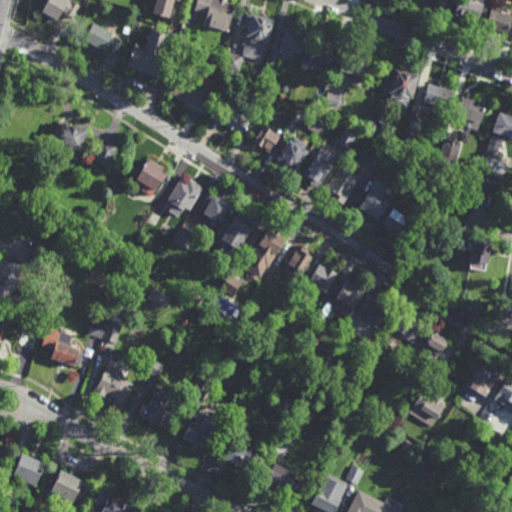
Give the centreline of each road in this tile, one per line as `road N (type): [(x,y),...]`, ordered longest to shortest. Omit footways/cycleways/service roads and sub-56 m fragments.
road 1 (residential): [(0,30),(511,348)]
road 2 (residential): [(45,414),(239,511)]
road 3 (residential): [(323,0),(511,75)]
